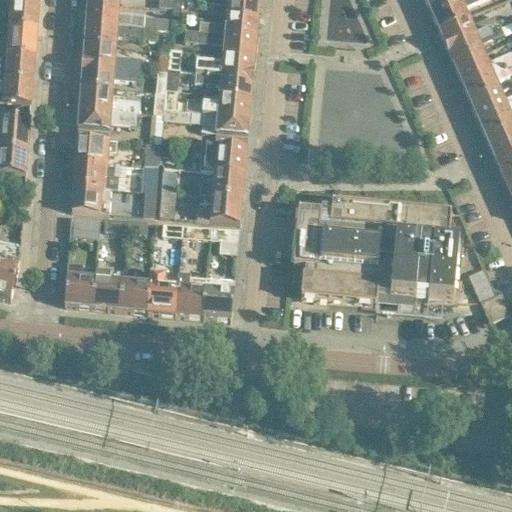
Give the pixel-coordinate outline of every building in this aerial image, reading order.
[(87,0),(87,4),(87,8),(119,10),(119,6),(119,0),(87,0)] [(173,12),(173,0),(159,0),(158,11),(173,12)] [(181,0),(173,0),(173,12),(173,13),(181,13),(181,0)] [(259,23),(261,2),(240,0),(202,0),(202,8),(228,10),(228,17),(227,20),(259,23)] [(423,0),(429,13),(458,0),(423,0)] [(458,0),(429,13),(437,31),(467,18),(463,10),(485,0),(458,0)] [(9,5),(7,29),(7,30),(37,32),(39,7),(9,5)] [(87,8),(86,27),(156,33),(171,34),(172,24),(118,20),(119,10),(87,8)] [(179,35),(181,13),(173,13),(172,24),(171,34),(179,35)] [(467,18),(437,31),(438,34),(445,50),(499,27),(495,17),(471,27),(468,21),(467,18)] [(200,26),(199,35),(199,36),(257,41),(259,23),(227,20),(226,29),(200,26)] [(84,47),(84,50),(116,53),(116,49),(117,40),(155,43),(156,33),(86,27),(84,47)] [(499,27),(445,50),(453,69),(454,70),(455,72),(484,59),(483,56),(479,47),(503,36),(499,27)] [(35,60),(37,32),(7,30),(7,33),(5,58),(35,60)] [(224,49),(223,60),(255,63),(257,41),(199,36),(199,35),(186,34),(185,46),(224,49)] [(84,50),(82,70),(140,75),(141,65),(115,63),(116,53),(84,50)] [(158,54),(157,76),(167,76),(167,75),(169,55),(158,54)] [(169,54),(169,55),(167,75),(179,76),(181,55),(169,54)] [(484,59),(455,72),(462,88),(511,66),(511,54),(487,65),(484,59)] [(5,58),(0,57),(0,80),(3,81),(33,83),(35,60),(5,58)] [(196,67),(196,76),(253,82),(255,63),(223,60),(222,69),(196,67)] [(511,66),(462,88),(469,106),(499,92),(496,85),(511,78),(511,66)] [(140,85),(140,75),(82,70),(81,93),(113,95),(113,92),(114,83),(140,85)] [(179,76),(167,75),(167,76),(165,93),(177,94),(178,94),(179,76)] [(157,76),(155,97),(165,97),(165,93),(167,76),(157,76)] [(196,76),(195,86),(221,89),(220,100),(251,103),(253,82),(196,76)] [(33,83),(3,81),(0,80),(0,106),(1,107),(31,109),(32,104),(33,83)] [(499,92),(469,106),(470,107),(471,109),(478,125),(511,110),(511,98),(504,102),(503,101),(501,96),(499,92)] [(81,93),(79,113),(137,118),(139,118),(139,108),(126,107),(125,104),(114,103),(113,106),(112,106),(113,95),(81,93)] [(165,93),(165,97),(164,115),(175,116),(177,94),(165,93)] [(163,118),(164,115),(165,97),(155,97),(154,97),(152,117),(163,118)] [(186,106),(185,117),(249,123),(251,103),(220,100),(219,109),(186,106)] [(511,110),(478,125),(485,142),(511,130),(511,110)] [(110,130),(136,131),(137,118),(79,113),(77,141),(109,144),(110,134),(110,130)] [(163,118),(163,126),(202,129),(201,138),(216,139),(215,149),(247,152),(249,123),(185,117),(175,116),(164,115),(163,118)] [(163,118),(152,117),(151,117),(149,147),(161,148),(161,144),(163,126),(163,118)] [(0,123),(0,151),(28,154),(30,124),(31,124),(31,123),(1,120),(1,124),(0,123)] [(511,130),(485,142),(487,146),(494,161),(511,153),(511,130)] [(77,141),(75,166),(107,168),(108,159),(115,159),(116,147),(109,146),(109,144),(77,141)] [(172,145),(161,144),(161,148),(160,163),(171,164),(172,145)] [(132,167),(132,169),(143,170),(156,171),(159,168),(160,163),(161,148),(149,147),(149,149),(145,149),(144,164),(132,167)] [(199,174),(214,176),(244,178),(247,152),(215,149),(202,148),(193,147),(192,159),(201,160),(201,161),(199,174)] [(0,176),(26,179),(28,154),(0,151),(0,176)] [(511,153),(494,161),(503,183),(511,178),(511,153)] [(75,166),(73,190),(100,192),(100,191),(112,191),(123,192),(123,189),(125,189),(126,173),(122,172),(122,168),(107,167),(107,168),(75,166)] [(143,170),(142,194),(143,194),(155,195),(156,171),(143,170)] [(200,188),(200,198),(242,202),(244,178),(214,176),(212,189),(200,188)] [(177,179),(162,177),(161,195),(176,196),(177,179)] [(511,203),(511,178),(503,183),(511,203)] [(0,184),(0,224),(4,225),(6,204),(2,204),(3,199),(24,201),(25,186),(0,184)] [(110,218),(112,191),(100,191),(100,192),(73,190),(71,215),(110,218)] [(143,194),(141,221),(153,221),(155,195),(143,194)] [(159,222),(174,224),(176,196),(161,195),(159,222)] [(242,202),(200,198),(199,201),(211,202),(210,213),(197,211),(196,224),(240,228),(242,202)] [(428,304),(454,306),(460,232),(450,231),(451,217),(316,205),(315,215),(298,214),(292,287),(302,288),(301,302),(377,309),(377,307),(415,311),(416,302),(416,301),(428,302),(428,304)] [(71,221),(70,241),(98,243),(100,223),(71,221)] [(104,224),(103,234),(126,236),(127,226),(104,224)] [(147,227),(127,226),(126,236),(146,237),(147,227)] [(162,240),(182,241),(183,230),(163,228),(162,240)] [(207,232),(183,230),(182,241),(206,243),(207,232)] [(239,234),(210,232),(209,244),(238,246),(239,234)] [(0,302),(11,305),(19,269),(21,251),(0,245),(0,302)] [(64,310),(91,312),(94,282),(82,281),(83,268),(68,267),(67,280),(64,310)] [(95,272),(94,282),(91,312),(119,315),(122,285),(109,284),(110,273),(95,272)] [(147,317),(150,287),(151,277),(135,276),(134,286),(122,285),(119,315),(147,317)] [(151,277),(150,287),(147,317),(175,320),(178,280),(151,277)] [(175,320),(202,323),(206,282),(178,280),(175,320)] [(206,282),(202,323),(229,325),(229,326),(230,326),(234,285),(206,282)] [(506,310),(501,298),(497,300),(496,300),(481,307),(489,327),(510,318),(506,310)]
